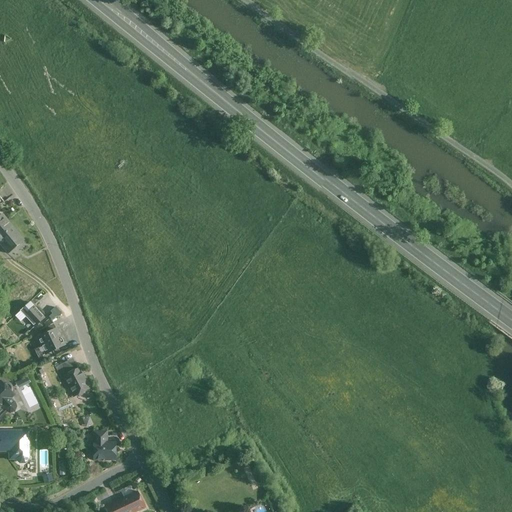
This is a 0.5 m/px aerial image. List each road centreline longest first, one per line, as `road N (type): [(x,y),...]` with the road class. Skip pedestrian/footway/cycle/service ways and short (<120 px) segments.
road 1 (primary): [(511,319),(109,0)]
road 2 (tertiary): [(140,456),(100,379),(56,253),(0,156)]
road 3 (unclassified): [(511,186),(249,0)]
road 4 (residential): [(0,494),(52,503),(140,456)]
